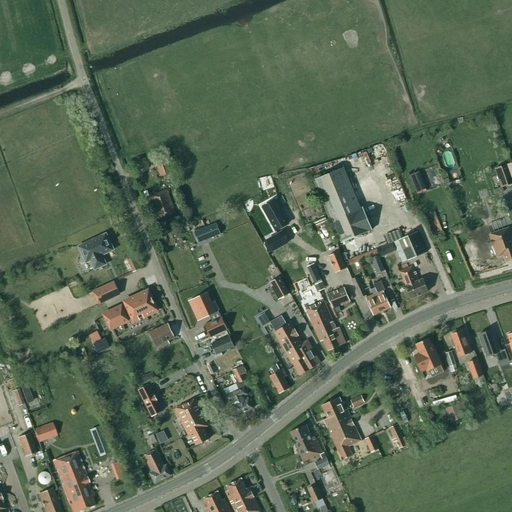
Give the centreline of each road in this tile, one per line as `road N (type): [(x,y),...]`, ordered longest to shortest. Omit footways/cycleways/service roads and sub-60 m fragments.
road 1 (unclassified): [(243,441),(223,417),(166,291),(61,0)]
road 2 (tertiary): [(511,287),(385,335),(243,441)]
road 3 (tertiary): [(243,441),(114,511)]
